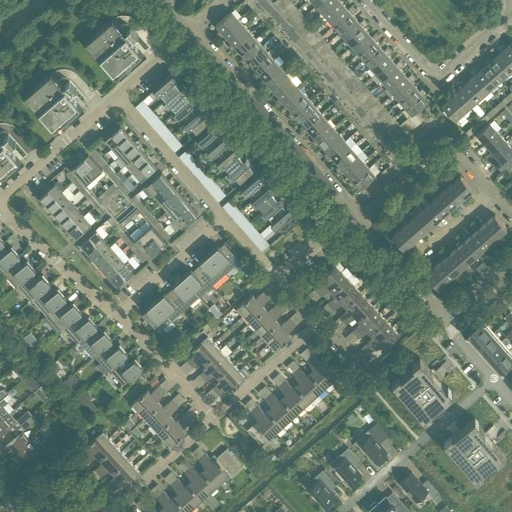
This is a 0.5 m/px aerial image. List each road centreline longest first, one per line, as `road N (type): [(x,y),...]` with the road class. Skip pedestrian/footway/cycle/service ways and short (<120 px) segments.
road 1 (residential): [(350,213),(190,31)]
road 2 (residential): [(511,12),(438,78),(365,0)]
road 3 (residential): [(341,511),(492,379)]
road 4 (residential): [(350,213),(438,135),(491,194)]
road 5 (residential): [(224,217),(117,95)]
road 6 (residential): [(117,315),(0,209)]
road 7 (residential): [(0,198),(117,95)]
road 8 (residential): [(117,315),(224,217)]
road 9 (residential): [(215,418),(318,323)]
road 10 (residential): [(445,313),(427,304),(350,213)]
road 11 (residential): [(113,511),(215,418)]
